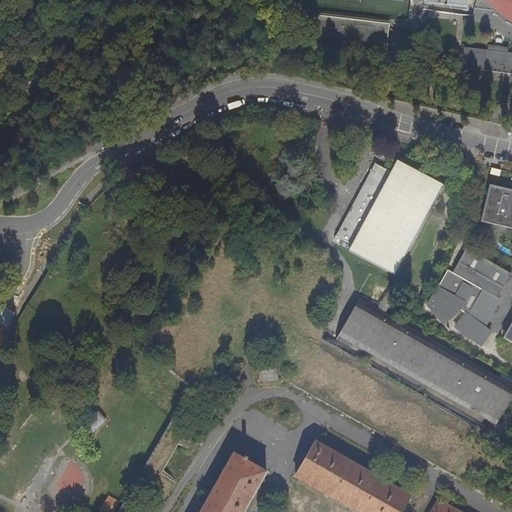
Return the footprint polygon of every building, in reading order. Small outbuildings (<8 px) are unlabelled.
[(428,0),(428,7),(470,10),(470,0),(428,0)] [(390,22),(315,14),(313,34),(387,43),(390,22)] [(488,45),(488,49),(465,46),(462,67),(511,72),(511,51),(507,51),(508,47),(488,45)] [(350,249),(397,274),(445,184),(398,159),(392,170),(375,161),(337,234),(354,243),(350,249)] [(511,186),(491,181),(482,218),(511,225),(511,186)] [(511,271),(511,270),(467,247),(453,272),(448,268),(427,304),(447,318),(455,309),(456,306),(462,310),(454,325),(460,330),(461,332),(465,335),(470,337),(477,341),(480,343),(492,330),(486,325),(500,297),(499,296),(511,271)] [(337,338),(495,426),(511,395),(511,382),(360,298),(337,338)] [(104,419),(96,410),(82,423),(90,432),(104,419)] [(362,511),(398,511),(409,493),(322,443),(302,478),(362,511)] [(242,511),(266,470),(233,451),(198,511),(242,511)] [(464,511),(438,497),(429,511),(464,511)]
